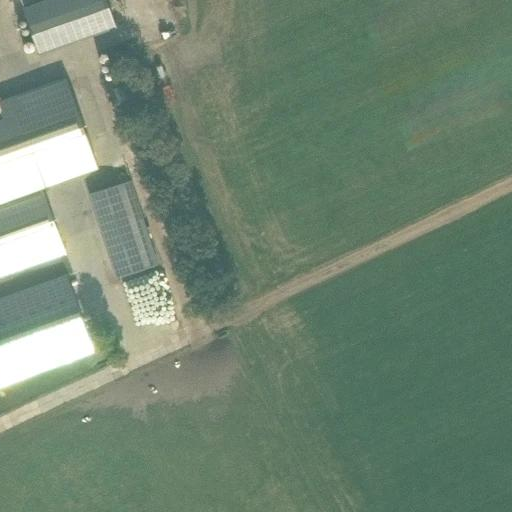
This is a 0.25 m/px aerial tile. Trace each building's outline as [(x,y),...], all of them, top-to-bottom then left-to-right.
[(106,0),(44,0),(22,8),(39,56),(117,28),(106,0)] [(0,206),(101,171),(67,79),(0,102),(0,206)] [(153,248),(130,181),(89,194),(112,261),(153,248)] [(0,277),(61,256),(39,195),(0,208),(0,277)] [(0,386),(93,354),(66,275),(0,298),(0,386)]
